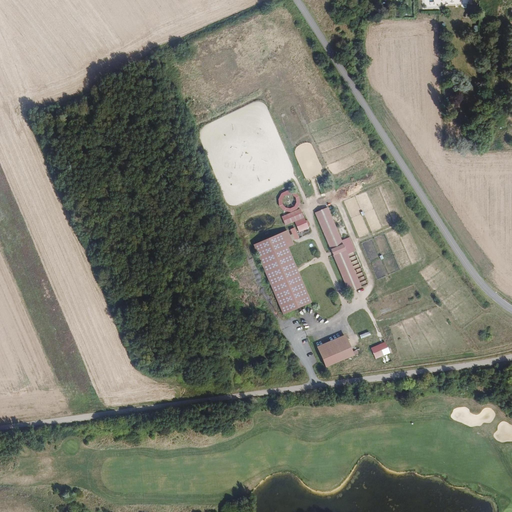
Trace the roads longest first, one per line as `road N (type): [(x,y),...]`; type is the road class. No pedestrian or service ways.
road 1 (unclassified): [(511,357),(0,428)]
road 2 (tertiary): [(297,0),(483,286),(511,310)]
road 3 (track): [(296,336),(278,322),(233,216)]
